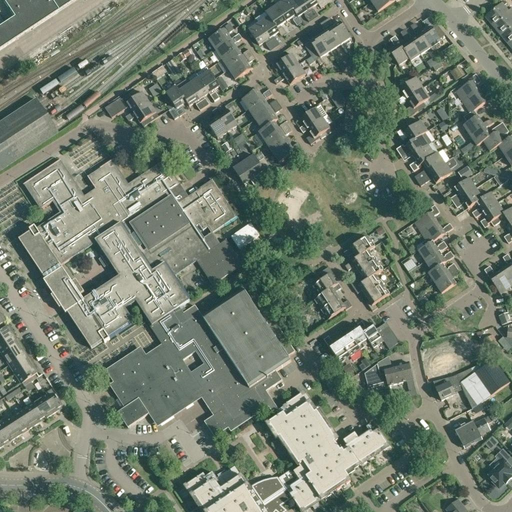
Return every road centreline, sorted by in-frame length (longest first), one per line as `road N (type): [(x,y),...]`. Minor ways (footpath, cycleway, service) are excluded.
road 1 (residential): [(78,487),(89,418),(84,401),(0,272)]
road 2 (residential): [(0,182),(94,124),(185,136),(208,164)]
road 3 (residential): [(413,338),(470,299),(482,281),(472,262),(480,250)]
road 4 (residential): [(398,426),(373,413),(358,419),(321,370),(307,369)]
